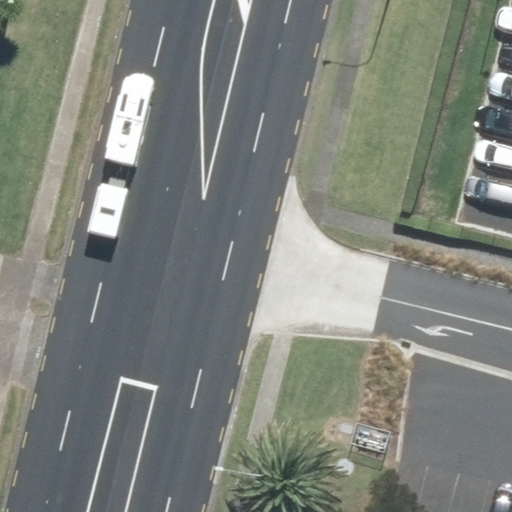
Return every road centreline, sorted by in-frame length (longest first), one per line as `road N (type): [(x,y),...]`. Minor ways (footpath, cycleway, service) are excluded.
road 1 (primary): [(106,511),(231,0)]
road 2 (unknown): [(0,316),(143,350)]
